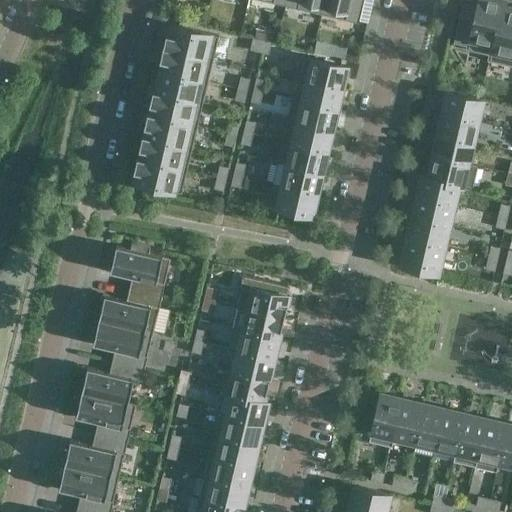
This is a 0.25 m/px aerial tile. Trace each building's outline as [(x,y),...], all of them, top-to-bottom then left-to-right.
[(321,13),(324,0),(286,0),(285,5),(321,13)] [(324,0),(321,13),(358,22),(363,0),(324,0)] [(503,5),(504,5),(505,0),(477,0),(473,19),(461,16),(455,41),(467,44),(467,48),(490,53),(491,53),(503,5)] [(511,6),(504,5),(503,5),(491,53),(490,53),(488,59),(511,64),(511,6)] [(219,35),(172,24),(169,34),(166,33),(163,46),(213,58),(219,35)] [(259,51),(262,39),(253,37),(250,49),(259,51)] [(271,41),(262,39),(259,51),(268,53),(271,41)] [(208,80),(213,58),(163,46),(159,60),(163,60),(161,69),(208,80)] [(347,65),(312,57),(307,79),(342,87),(347,65)] [(203,103),(208,80),(161,69),(156,90),(153,89),(152,91),(203,103)] [(247,90),(250,78),(240,76),(238,87),(247,90)] [(256,77),(254,89),(263,91),(266,79),(256,77)] [(337,108),(342,87),(307,79),(302,100),(337,108)] [(244,101),(247,90),(238,87),(235,99),(244,101)] [(260,102),(263,91),(254,89),(251,100),(260,102)] [(478,121),(482,100),(483,99),(448,90),(443,112),(478,121)] [(198,125),(203,103),(152,91),(149,104),(153,105),(151,112),(147,111),(147,113),(198,125)] [(337,108),(302,100),(294,98),(289,119),(332,130),(337,108)] [(473,142),(478,121),(443,112),(438,133),(473,142)] [(192,147),(198,125),(147,113),(144,126),(147,127),(146,134),(142,134),(142,135),(192,147)] [(253,133),(256,121),(246,119),(244,131),(253,133)] [(327,151),(332,130),(289,119),(284,140),(327,151)] [(236,134),(239,122),(230,120),(227,132),(236,134)] [(250,145),(253,133),(244,131),(241,142),(250,145)] [(234,146),(236,134),(227,132),(224,143),(234,146)] [(468,163),(473,142),(438,133),(433,154),(468,163)] [(187,169),(192,147),(142,135),(139,149),(142,149),(140,157),(137,156),(137,157),(187,169)] [(322,172),(327,151),(284,140),(279,162),(287,163),(322,172)] [(462,185),(468,163),(433,154),(428,174),(428,175),(459,183),(459,184),(462,185)] [(182,192),(187,169),(137,157),(133,171),(137,172),(135,181),(141,183),(182,192)] [(243,175),(246,163),(236,161),(234,173),(243,175)] [(317,193),(322,172),(287,163),(282,184),(317,193)] [(226,178),(229,167),(219,165),(217,176),(226,178)] [(240,186),(243,175),(234,173),(231,184),(240,186)] [(454,204),(459,184),(459,183),(428,175),(428,174),(422,173),(417,195),(454,204)] [(223,190),(226,178),(217,176),(214,188),(223,190)] [(317,193),(282,184),(277,206),(312,215),(317,193)] [(449,225),(454,204),(417,195),(412,216),(449,225)] [(500,203),(498,214),(507,216),(510,205),(500,203)] [(504,228),(507,216),(498,214),(495,226),(504,228)] [(444,246),(449,225),(412,216),(407,237),(444,246)] [(439,268),(444,246),(407,237),(402,259),(439,268)] [(171,257),(161,255),(149,252),(150,245),(132,240),(130,248),(116,244),(110,270),(132,276),(130,282),(136,284),(135,289),(162,295),(171,257)] [(497,258),(500,247),(490,245),(488,256),(497,258)] [(494,270),(497,258),(488,256),(485,268),(494,270)] [(511,274),(511,261),(505,260),(503,272),(511,274)] [(207,286),(204,297),(214,299),(216,288),(207,286)] [(284,316),(289,294),(253,286),(248,307),(284,316)] [(153,331),(162,295),(135,289),(132,300),(104,294),(98,318),(153,331)] [(211,311),(214,299),(204,297),(201,309),(211,311)] [(279,337),(284,316),(248,307),(243,329),(279,337)] [(153,331),(98,318),(93,343),(120,349),(117,361),(144,367),(153,331)] [(206,330),(197,328),(194,339),(204,341),(206,330)] [(274,358),(279,337),(243,329),(238,349),(274,358)] [(201,353),(204,341),(194,339),(191,351),(201,353)] [(269,379),(274,358),(238,349),(233,370),(233,371),(269,379)] [(142,379),(144,367),(117,361),(115,373),(87,366),(81,391),(136,403),(128,401),(134,378),(142,379)] [(264,400),(269,379),(233,371),(233,370),(225,368),(220,391),(231,393),(264,400)] [(190,383),(193,372),(181,369),(178,380),(190,383)] [(187,395),(190,383),(178,380),(176,392),(187,395)] [(127,440),(136,403),(81,391),(75,415),(103,422),(100,433),(127,440)] [(263,423),(268,401),(264,400),(231,393),(227,413),(226,414),(263,423)] [(393,436),(401,401),(379,395),(369,440),(392,446),(394,436),(393,436)] [(414,441),(422,406),(401,401),(393,436),(394,436),(414,441)] [(176,415),(186,417),(189,405),(179,403),(176,415)] [(435,446),(443,411),(422,406),(414,441),(434,446),(435,446)] [(258,444),(263,423),(226,414),(227,413),(219,411),(214,433),(258,444)] [(454,460),(464,416),(443,411),(435,446),(434,446),(432,455),(454,460)] [(475,465),(485,421),(464,416),(454,460),(475,465)] [(496,470),(498,461),(506,425),(485,421),(475,465),(496,470)] [(511,426),(506,425),(498,461),(511,463),(511,426)] [(119,476),(127,440),(100,433),(98,445),(70,438),(64,463),(119,476)] [(253,465),(258,444),(214,433),(209,454),(253,465)] [(172,434),(169,445),(179,447),(181,436),(172,434)] [(176,459),(179,447),(169,445),(166,457),(176,459)] [(248,486),(253,465),(209,454),(204,475),(248,486)] [(110,511),(119,476),(64,463),(58,488),(86,494),(83,506),(109,511),(110,511)] [(382,482),(384,473),(373,470),(370,480),(382,482)] [(162,475),(159,487),(169,489),(171,478),(162,475)] [(243,507),(248,486),(204,475),(199,496),(243,507)] [(403,487),(405,478),(394,475),(392,485),(403,487)] [(415,490),(417,481),(405,478),(403,487),(415,490)] [(373,511),(385,511),(390,493),(355,485),(350,506),(373,511)] [(166,501),(169,489),(159,487),(157,499),(166,501)] [(443,506),(445,496),(434,493),(432,503),(443,506)] [(487,507),(490,498),(478,495),(476,504),(487,507)] [(241,511),(243,507),(199,496),(194,511),(241,511)] [(455,508),(457,499),(445,496),(443,506),(455,508)] [(499,510),(501,501),(490,498),(487,507),(499,510)] [(441,511),(443,506),(432,503),(429,511),(441,511)]
